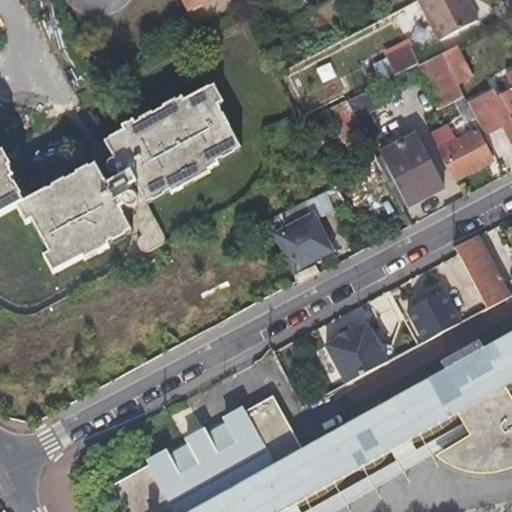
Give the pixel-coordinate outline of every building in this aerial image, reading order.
[(206,0),(182,0),(187,10),(206,0)] [(463,0),(418,0),(437,41),(474,22),(463,0)] [(387,62),(394,78),(420,65),(412,49),(387,62)] [(468,106),(478,100),(450,49),(441,54),(462,95),(468,106)] [(420,65),(442,106),(462,95),(441,54),(420,65)] [(474,118),(485,140),(506,130),(511,142),(511,72),(506,76),(511,87),(511,91),(498,98),(494,92),(478,100),(468,106),(468,107),(472,114),(474,118)] [(41,258),(49,275),(79,260),(82,263),(105,251),(104,247),(126,234),(115,211),(120,208),(125,211),(135,212),(147,206),(208,174),(204,167),(238,148),(215,104),(222,100),(214,85),(184,101),(180,95),(123,126),(123,129),(103,141),(111,157),(104,160),(103,168),(96,171),(94,166),(48,189),(19,204),(14,207),(15,209),(24,226),(29,223),(46,255),(41,258)] [(343,138),(365,127),(359,116),(375,108),(370,97),(352,107),(349,103),(330,114),(343,138)] [(460,111),(464,118),(472,114),(468,107),(460,111)] [(438,150),(454,182),(492,163),(476,130),(438,150)] [(442,188),(419,143),(384,161),(407,207),(442,188)] [(0,217),(15,209),(14,207),(19,204),(7,179),(12,176),(0,153),(0,217)] [(335,187),(353,222),(358,233),(395,213),(379,182),(369,187),(361,174),(335,187)] [(335,187),(324,193),(342,227),(353,222),(335,187)] [(263,224),(272,241),(278,238),(294,267),(326,250),(312,222),(307,200),(263,224)] [(138,251),(145,255),(152,254),(158,251),(162,245),(162,236),(157,226),(147,206),(135,212),(136,216),(135,221),(136,227),(137,228),(133,236),(133,244),(138,251)] [(241,220),(86,301),(118,362),(272,279),(241,220)] [(455,238),(450,242),(458,257),(486,309),(506,299),(471,230),(455,238)] [(354,251),(365,246),(360,235),(349,241),(354,251)] [(406,312),(423,343),(459,324),(442,292),(406,312)] [(325,348),(346,386),(362,377),(386,364),(365,326),(350,334),(350,332),(338,339),(339,340),(325,348)] [(511,383),(511,335),(302,452),(273,399),(111,488),(123,511),(281,511),(455,415),(470,440),(441,455),(444,460),(454,464),(463,467),(473,468),(485,469),(497,467),(509,463),(511,461),(511,397),(505,387),(511,383)] [(460,425),(305,511),(340,511),(441,455),(470,440),(460,425)]
